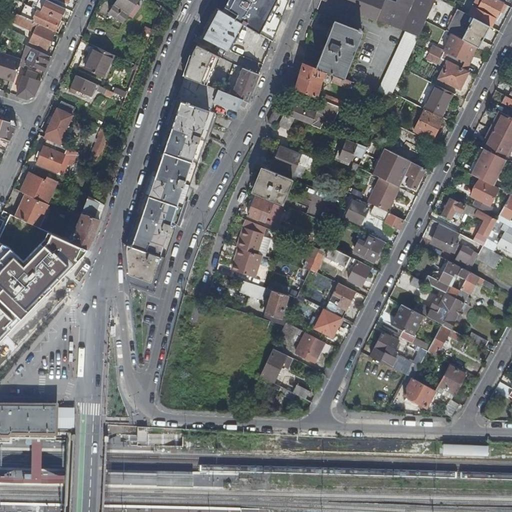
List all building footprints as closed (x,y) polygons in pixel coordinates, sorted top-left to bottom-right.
[(60,19),(65,8),(47,0),(28,0),(27,4),(60,19)] [(47,0),(65,8),(72,11),(73,9),(53,0),(47,0)] [(135,3),(137,0),(117,0),(109,12),(122,22),(128,13),(135,3)] [(231,0),(224,12),(241,22),(269,34),(283,0),(231,0)] [(396,0),(395,3),(388,0),(325,0),(405,32),(418,37),(425,22),(435,0),(396,0)] [(471,6),(477,9),(481,1),(479,0),(473,0),(471,6)] [(502,2),(496,0),(481,0),(481,1),(477,9),(495,17),(502,2)] [(139,6),(135,3),(128,13),(132,16),(139,6)] [(26,4),(21,15),(46,27),(55,31),(60,19),(27,4),(26,4)] [(477,9),(471,6),(468,14),(491,25),(495,17),(477,9)] [(227,49),(241,22),(224,12),(218,8),(202,36),(227,49)] [(458,10),(446,32),(453,35),(476,47),(477,48),(479,48),(490,27),(458,10)] [(45,28),(46,27),(21,15),(16,13),(13,21),(33,31),(29,41),(46,49),(54,32),(45,28)] [(146,42),(154,22),(148,20),(141,40),(146,42)] [(325,46),(316,68),(324,71),(334,75),(343,79),(362,32),(335,21),(328,37),(329,38),(326,46),(325,46)] [(7,28),(4,35),(17,41),(20,34),(7,28)] [(405,32),(377,92),(390,97),(392,92),(403,69),(412,51),(414,45),(418,37),(405,32)] [(476,47),(453,35),(444,52),(432,46),(429,52),(443,60),(447,61),(460,68),(464,61),(468,63),(471,57),(476,47)] [(433,44),(418,37),(414,45),(429,52),(432,46),(433,44)] [(133,46),(143,50),(146,42),(136,39),(133,46)] [(43,71),(50,56),(25,44),(21,59),(19,65),(23,67),(26,62),(43,71)] [(206,85),(218,56),(203,49),(196,45),(193,50),(184,76),(206,85)] [(440,66),(443,60),(429,52),(414,45),(412,51),(440,66)] [(102,76),(113,54),(97,47),(90,62),(87,61),(84,67),(102,76)] [(0,74),(15,79),(19,65),(21,59),(0,52),(0,74)] [(464,61),(460,68),(468,72),(474,59),(471,57),(468,63),(464,61)] [(459,90),(468,72),(460,68),(447,61),(438,79),(459,90)] [(317,94),(324,71),(316,68),(303,63),(295,89),(321,99),(340,107),(348,110),(350,106),(322,94),(321,96),(317,94)] [(243,68),(231,96),(242,100),(247,102),(259,74),(243,68)] [(115,102),(122,105),(125,98),(112,92),(76,75),(68,91),(75,94),(76,90),(90,96),(93,89),(116,100),(115,102)] [(348,89),(351,82),(343,79),(334,75),(331,82),(348,89)] [(23,76),(17,95),(27,98),(34,95),(40,82),(23,76)] [(206,85),(184,76),(176,100),(144,195),(135,222),(127,244),(126,244),(126,245),(126,250),(130,283),(154,291),(165,257),(172,235),(180,212),(189,187),(189,186),(205,139),(214,113),(209,111),(213,100),(236,109),(242,100),(231,96),(222,92),(217,90),(206,85)] [(443,110),(452,93),(436,85),(428,102),(426,101),(423,108),(425,109),(438,115),(441,109),(443,110)] [(511,90),(503,86),(499,92),(505,95),(511,99),(511,98),(511,90)] [(114,87),(112,92),(125,98),(127,93),(114,87)] [(511,107),(511,98),(511,99),(505,95),(502,102),(511,107)] [(292,103),(288,116),(294,118),(320,129),(322,123),(332,127),(340,107),(321,99),(316,113),(292,103)] [(60,100),(57,107),(72,114),(75,107),(60,100)] [(60,139),(64,130),(66,126),(72,114),(57,107),(52,117),(50,116),(47,122),(50,123),(43,136),(47,138),(60,144),(62,140),(60,139)] [(432,139),(443,118),(438,115),(425,109),(414,130),(432,139)] [(506,160),(511,147),(511,117),(500,112),(482,147),(484,148),(506,160)] [(288,116),(287,115),(284,114),(278,125),(283,127),(287,129),(294,118),(288,116)] [(373,131),(376,122),(364,117),(360,126),(373,131)] [(11,122),(2,119),(0,126),(0,136),(10,140),(16,127),(14,120),(11,120),(11,122)] [(94,143),(100,128),(89,123),(87,127),(93,130),(91,135),(89,135),(87,140),(94,143)] [(391,140),(419,153),(425,140),(398,126),(391,140)] [(98,161),(110,132),(108,131),(101,128),(90,157),(98,161)] [(355,136),(353,142),(356,143),(366,148),(369,142),(355,136)] [(57,171),(67,147),(60,144),(47,138),(37,163),(57,171)] [(346,141),(342,151),(339,159),(348,163),(351,157),(360,162),(366,148),(356,143),(355,146),(346,141)] [(362,168),(374,143),(370,141),(369,142),(366,148),(360,162),(358,165),(358,166),(362,168)] [(312,158),(280,146),(272,167),(292,175),(301,178),(306,167),(306,165),(309,166),(312,158)] [(467,172),(471,174),(484,148),(482,147),(480,146),(467,172)] [(506,160),(484,148),(471,174),(480,178),(493,185),(506,160)] [(347,166),(348,163),(339,159),(342,151),(339,150),(334,160),(347,166)] [(405,150),(402,157),(403,158),(410,161),(416,164),(419,157),(405,150)] [(401,162),(408,166),(410,161),(403,158),(401,162)] [(410,161),(408,166),(403,175),(404,176),(401,182),(406,185),(405,186),(415,190),(425,169),(416,164),(410,161)] [(353,163),(349,172),(354,174),(357,167),(358,166),(358,165),(353,163)] [(292,175),(272,167),(271,171),(292,179),(300,182),(301,178),(292,175)] [(87,175),(94,178),(97,171),(90,168),(87,175)] [(282,205),(292,179),(271,171),(264,168),(254,193),(282,205)] [(382,168),(378,176),(390,182),(394,174),(382,168)] [(29,172),(20,191),(26,194),(47,203),(57,182),(48,177),(47,180),(29,172)] [(511,174),(508,182),(503,190),(511,194),(511,192),(511,174)] [(388,212),(399,188),(380,178),(368,202),(374,205),(388,212)] [(490,206),(499,188),(493,185),(480,178),(471,196),(476,199),(474,203),(480,207),(490,212),(493,207),(490,206)] [(308,209),(306,214),(323,221),(329,224),(331,224),(334,217),(342,199),(337,197),(305,184),(297,204),(308,209)] [(346,192),(341,189),(337,197),(342,199),(346,192)] [(501,195),(508,199),(511,194),(503,190),(501,195)] [(80,191),(70,214),(79,218),(81,212),(88,194),(80,191)] [(26,194),(16,216),(30,222),(38,226),(48,204),(47,203),(26,194)] [(82,225),(77,223),(71,241),(73,242),(88,248),(88,247),(90,245),(92,240),(94,237),(95,233),(99,219),(94,217),(99,201),(88,194),(81,212),(86,214),(82,225)] [(511,194),(508,199),(497,220),(511,228),(511,221),(509,220),(511,214),(511,194)] [(272,204),(255,197),(247,215),(264,222),(268,215),(267,215),(272,204)] [(454,213),(460,216),(466,220),(470,211),(476,214),(475,216),(484,221),(474,241),(484,246),(497,220),(466,204),(465,206),(450,198),(441,214),(450,219),(452,216),(454,213)] [(353,200),(345,217),(360,224),(368,207),(353,200)] [(370,214),(400,229),(405,221),(388,212),(374,205),(370,214)] [(247,220),(236,216),(232,223),(243,227),(244,228),(247,220)] [(335,227),(339,219),(334,217),(331,224),(330,225),(335,227)] [(262,236),(264,227),(247,220),(244,228),(243,227),(236,247),(238,248),(261,255),(264,256),(269,238),(262,236)] [(511,253),(511,251),(511,228),(497,220),(484,246),(494,252),(498,245),(511,253)] [(454,244),(459,233),(441,224),(432,240),(441,245),(440,247),(450,252),(450,251),(454,244)] [(279,225),(276,232),(290,238),(293,231),(279,225)] [(373,262),(384,241),(369,234),(365,242),(359,240),(353,252),(373,262)] [(319,237),(314,247),(319,249),(322,243),(324,240),(319,237)] [(361,286),(370,267),(357,260),(350,257),(330,247),(327,245),(322,243),(319,249),(315,259),(310,269),(315,271),(322,255),(324,255),(325,252),(327,253),(325,256),(332,260),(330,264),(337,267),(339,263),(345,266),(348,260),(356,264),(348,280),(361,286)] [(314,247),(312,246),(308,256),(315,259),(319,249),(314,247)] [(463,246),(454,264),(470,272),(477,258),(479,255),(463,246)] [(495,268),(502,256),(494,252),(484,246),(479,255),(477,258),(495,268)] [(254,277),(261,255),(238,248),(231,270),(254,277)] [(308,256),(302,268),(309,270),(310,269),(315,259),(308,256)] [(425,273),(422,280),(428,284),(447,293),(456,298),(459,291),(450,287),(456,275),(466,279),(470,272),(454,264),(449,261),(439,280),(425,273)] [(276,272),(294,277),(297,267),(279,262),(276,272)] [(493,289),(494,285),(470,272),(460,292),(457,299),(462,302),(464,303),(468,295),(466,294),(468,292),(470,293),(477,281),(483,285),(483,284),(493,289)] [(424,292),(428,284),(422,280),(414,276),(410,284),(424,292)] [(282,317),(288,295),(272,290),(266,288),(255,284),(254,285),(243,282),(240,292),(262,300),(264,296),(269,298),(264,313),(266,313),(264,319),(265,319),(284,325),(285,322),(287,319),(282,317)] [(343,318),(356,291),(338,283),(333,294),(341,298),(338,306),(335,304),(332,312),(343,318)] [(230,286),(227,295),(236,298),(239,289),(230,286)] [(426,305),(421,314),(423,315),(426,317),(441,325),(456,298),(447,293),(442,303),(435,300),(431,307),(426,305)] [(460,311),(464,303),(462,302),(457,299),(456,298),(441,325),(451,330),(454,321),(458,314),(461,315),(462,312),(460,311)] [(412,335),(423,315),(421,314),(402,304),(391,325),(403,331),(412,335)] [(333,337),(343,318),(332,312),(324,308),(315,328),(333,337)] [(291,340),(297,327),(286,322),(280,335),(291,340)] [(460,342),(462,336),(451,330),(441,325),(430,345),(427,351),(436,356),(440,349),(445,340),(448,335),(460,342)] [(403,331),(399,337),(411,343),(416,345),(427,351),(430,345),(414,337),(412,335),(403,331)] [(314,362),(325,341),(306,332),(295,353),(314,362)] [(399,341),(392,337),(383,332),(371,356),(413,378),(427,351),(416,345),(414,350),(419,351),(413,362),(397,354),(396,357),(392,355),(396,347),(399,341)] [(472,333),(468,339),(484,348),(488,341),(472,333)] [(445,340),(440,349),(444,351),(449,342),(445,340)] [(288,368),(292,358),(273,348),(271,352),(260,376),(273,382),(281,365),(288,368)] [(450,366),(439,386),(454,394),(466,374),(450,366)] [(280,388),(260,377),(255,387),(253,391),(273,401),(280,388)] [(426,407),(435,390),(413,378),(404,395),(426,407)] [(297,385),(293,392),(295,393),(305,398),(310,391),(297,385)] [(451,400),(454,394),(439,386),(436,391),(451,400)] [(293,392),(286,389),(283,395),(292,399),(295,393),(293,392)] [(452,414),(458,405),(451,399),(445,408),(452,414)] [(0,433),(12,433),(19,433),(28,433),(32,433),(37,434),(42,434),(47,434),(59,434),(59,423),(59,415),(59,402),(48,402),(39,402),(19,402),(1,402),(0,402),(0,433)] [(138,425),(137,441),(147,441),(148,425),(138,425)] [(443,444),(442,455),(488,456),(488,446),(443,444)] [(194,476),(108,475),(108,485),(193,486),(194,476)]
